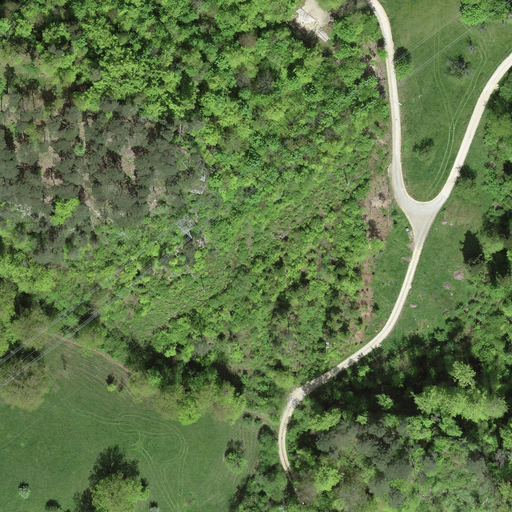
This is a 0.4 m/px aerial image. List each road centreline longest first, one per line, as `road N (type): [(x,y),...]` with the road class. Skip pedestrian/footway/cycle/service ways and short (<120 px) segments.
road 1 (track): [(308,511),(281,449),(284,419),(299,393),(347,364),(393,319),(422,213)]
road 2 (track): [(422,213),(401,197),(396,178),(391,70),(371,0)]
road 3 (track): [(422,213),(441,197),(485,95),(511,58)]
